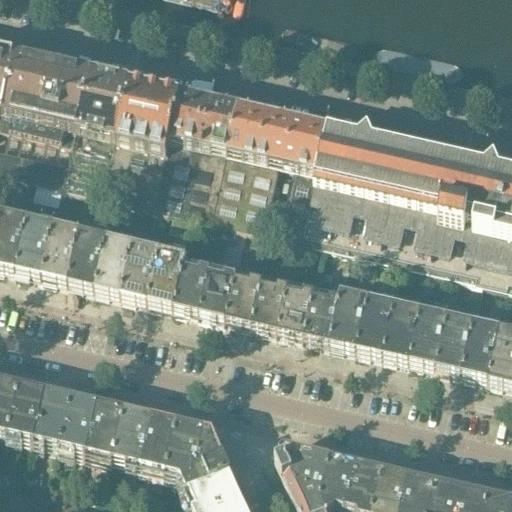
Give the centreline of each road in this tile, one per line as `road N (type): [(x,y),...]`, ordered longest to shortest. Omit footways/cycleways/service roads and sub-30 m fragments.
road 1 (residential): [(511,462),(0,344)]
road 2 (residential): [(0,35),(511,152)]
